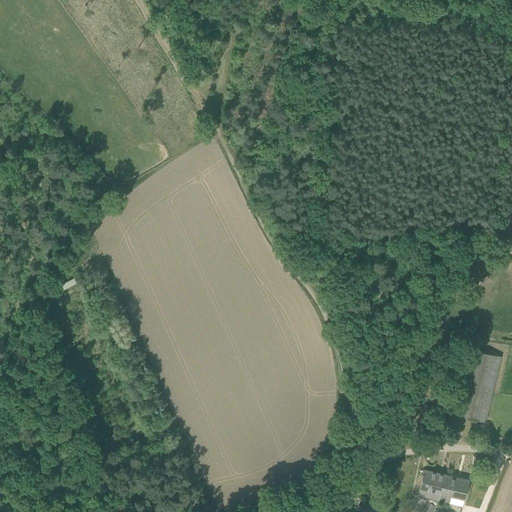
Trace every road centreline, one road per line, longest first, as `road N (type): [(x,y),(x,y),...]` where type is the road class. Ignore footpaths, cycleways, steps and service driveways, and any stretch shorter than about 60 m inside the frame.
road 1 (track): [(119,511),(100,454),(103,421),(71,325),(76,298),(131,206),(222,139)]
road 2 (track): [(319,298),(247,192),(143,0)]
road 3 (unclassified): [(313,511),(401,456),(467,448),(511,455)]
road 4 (track): [(352,465),(349,363),(319,298)]
road 5 (track): [(352,465),(209,511)]
